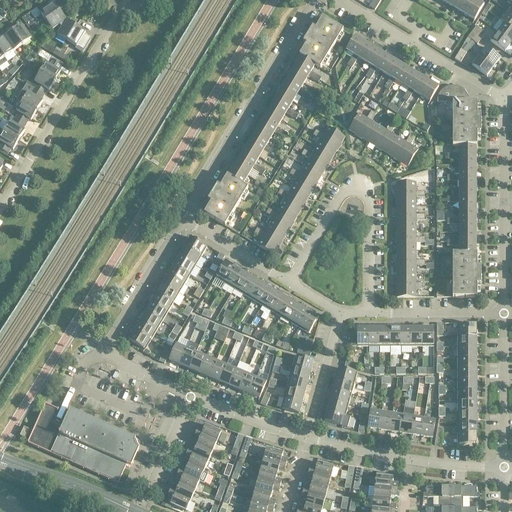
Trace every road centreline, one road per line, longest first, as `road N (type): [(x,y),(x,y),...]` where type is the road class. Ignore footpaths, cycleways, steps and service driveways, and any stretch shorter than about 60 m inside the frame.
road 1 (residential): [(0,212),(122,6),(155,0)]
road 2 (residential): [(369,311),(368,188),(359,181),(348,185),(289,284)]
road 3 (residential): [(179,220),(314,0)]
road 4 (residential): [(190,396),(102,351),(179,220)]
road 5 (residential): [(501,312),(506,95)]
road 6 (residential): [(506,95),(339,0)]
road 7 (residential): [(502,467),(501,312)]
road 8 (residential): [(501,312),(369,311)]
road 9 (residential): [(306,437),(337,311)]
road 10 (residential): [(289,284),(179,220)]
road 11 (residential): [(138,511),(190,396)]
road 12 (residential): [(306,437),(190,396)]
